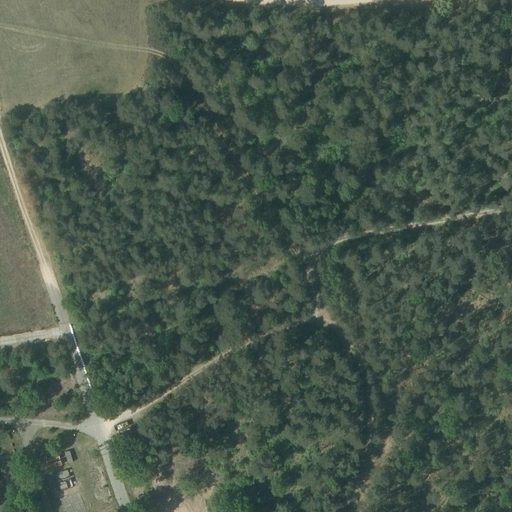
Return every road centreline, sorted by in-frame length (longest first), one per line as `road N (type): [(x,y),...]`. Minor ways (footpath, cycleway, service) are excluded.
road 1 (track): [(100,430),(256,337),(311,314),(322,245),(511,208)]
road 2 (track): [(316,303),(355,350),(369,389),(369,448),(339,511)]
